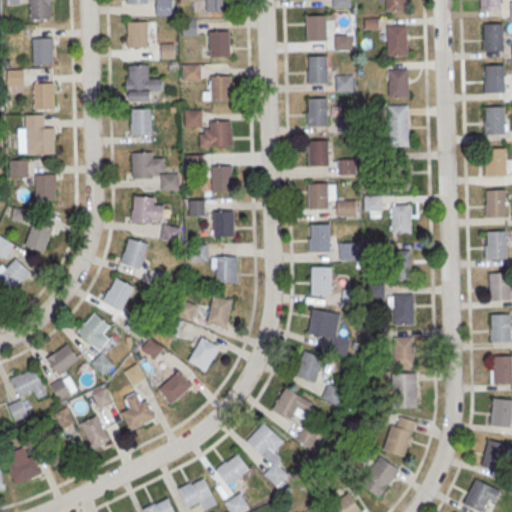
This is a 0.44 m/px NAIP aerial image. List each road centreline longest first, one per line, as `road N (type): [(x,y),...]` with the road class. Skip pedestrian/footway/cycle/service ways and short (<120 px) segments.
road 1 (residential): [(47,511),(192,440),(223,414),(259,358),(274,286),(265,0)]
road 2 (residential): [(413,511),(442,463),(453,418),(442,0)]
road 3 (residential): [(0,343),(50,311),(90,242),(88,0)]
